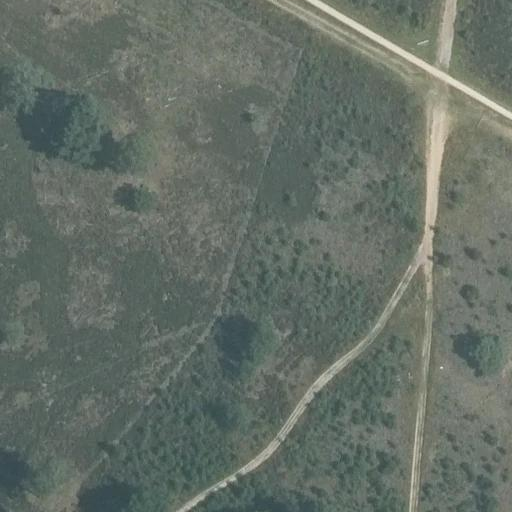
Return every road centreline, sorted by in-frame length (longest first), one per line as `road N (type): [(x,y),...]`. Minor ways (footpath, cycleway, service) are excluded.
road 1 (track): [(188,511),(252,465),(333,367),(425,311)]
road 2 (track): [(425,311),(440,98)]
road 3 (track): [(411,511),(425,311)]
road 4 (track): [(281,0),(440,98)]
